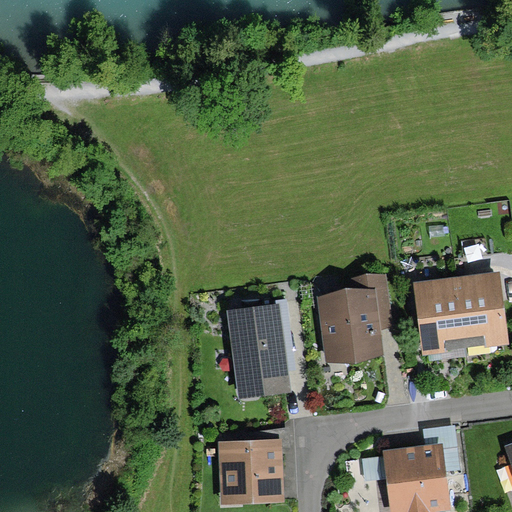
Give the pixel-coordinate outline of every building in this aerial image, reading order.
[(373,320),(388,318),(383,278),(351,283),(353,297),(323,301),(330,357),(345,355),(351,361),(359,360),(363,352),(377,350),(373,320)] [(495,279),(457,283),(465,344),(502,339),(495,279)] [(427,349),(465,344),(457,283),(419,288),(427,349)] [(243,388),(284,383),(274,308),(240,312),(243,388)] [(277,495),(275,446),(224,448),(226,490),(241,489),(242,497),(277,495)] [(392,477),(388,483),(389,493),(395,497),(397,510),(409,509),(412,511),(421,511),(426,507),(444,504),(437,450),(390,456),(392,477)]
